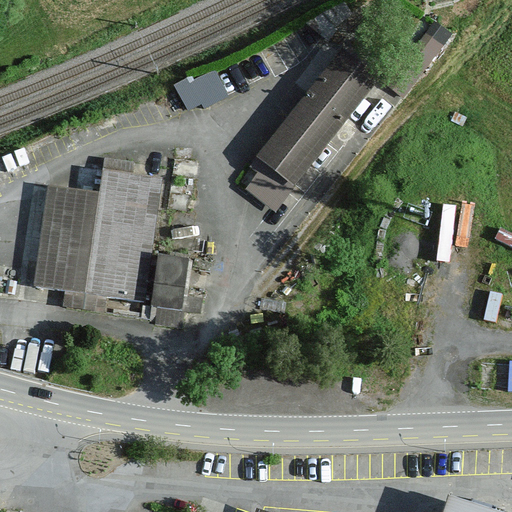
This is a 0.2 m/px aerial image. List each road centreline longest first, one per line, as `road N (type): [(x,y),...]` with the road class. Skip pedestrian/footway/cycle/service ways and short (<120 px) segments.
road 1 (tertiary): [(0,391),(169,426),(511,426)]
road 2 (unknown): [(146,422),(169,373),(221,319),(234,277),(220,160),(284,85)]
